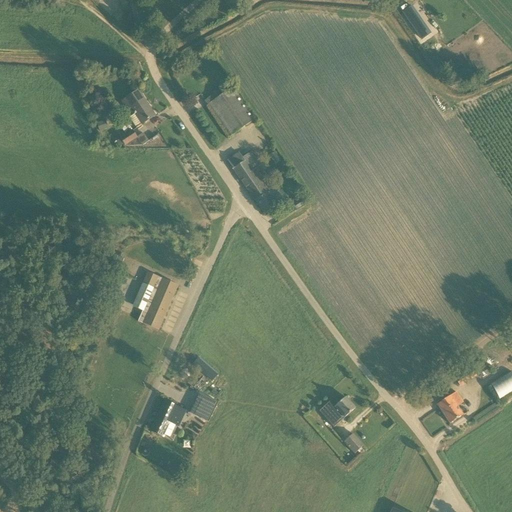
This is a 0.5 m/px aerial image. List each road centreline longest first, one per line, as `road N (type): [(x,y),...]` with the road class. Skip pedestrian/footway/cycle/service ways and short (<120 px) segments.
road 1 (track): [(511,78),(452,97),(379,16),(276,8),(152,70)]
road 2 (unclassified): [(468,511),(244,205)]
road 3 (unclassified): [(107,511),(123,459),(233,213),(244,205)]
road 4 (unclassified): [(244,205),(152,70),(158,37),(199,0)]
road 5 (track): [(393,405),(511,314)]
